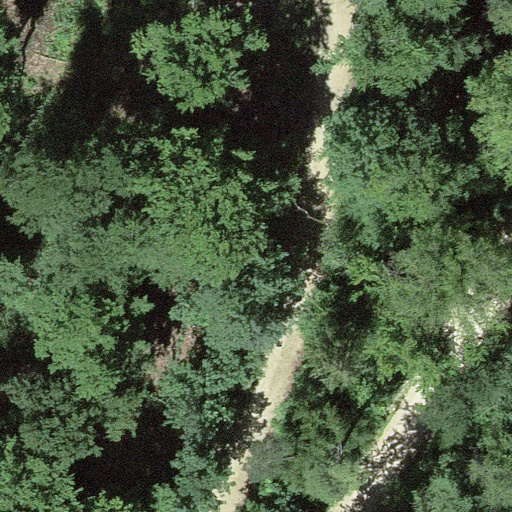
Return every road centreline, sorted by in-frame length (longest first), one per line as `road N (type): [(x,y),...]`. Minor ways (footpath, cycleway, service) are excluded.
road 1 (track): [(206,511),(309,230),(338,0)]
road 2 (track): [(511,253),(350,511)]
